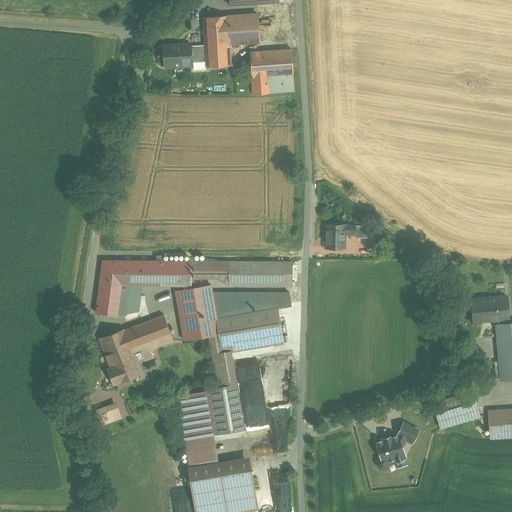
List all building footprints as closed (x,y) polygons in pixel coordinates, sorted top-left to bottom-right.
[(258,14),(228,16),(204,17),(205,45),(206,59),(207,67),(231,66),(229,44),(260,42),(258,14)] [(191,44),(163,46),(164,68),(193,66),(192,60),(206,59),(205,45),(191,46),(191,44)] [(292,50),(250,53),(253,95),(295,92),(292,50)] [(206,59),(192,60),(193,66),(193,69),(194,71),(205,70),(207,69),(207,67),(206,59)] [(345,225),(326,225),(326,248),(344,248),(345,234),(355,235),(356,235),(356,225),(345,225)] [(370,226),(356,225),(356,235),(355,235),(355,238),(370,238),(370,226)] [(171,261),(103,261),(100,286),(97,313),(116,316),(126,315),(131,286),(161,286),(161,282),(173,281),(171,261)] [(171,261),(173,281),(192,281),(192,279),(220,279),(229,262),(171,261)] [(229,262),(220,279),(229,286),(292,286),(292,263),(229,262)] [(211,285),(176,291),(184,340),(210,336),(219,335),(220,335),(212,292),(211,285)] [(438,292),(447,308),(459,302),(449,286),(438,292)] [(289,292),(212,292),(220,335),(219,335),(222,353),(225,353),(284,343),(278,308),(292,307),(289,292)] [(507,296),(471,299),(473,323),(482,322),(482,318),(498,316),(498,324),(509,324),(507,296)] [(164,315),(125,330),(136,356),(151,350),(174,341),(164,315)] [(511,323),(509,324),(498,324),(496,325),(500,367),(495,368),(496,378),(501,378),(501,381),(511,379),(511,323)] [(125,330),(99,340),(100,340),(106,355),(111,367),(108,368),(115,384),(117,383),(142,373),(139,363),(136,356),(125,330)] [(238,429),(225,353),(222,353),(219,335),(210,336),(219,388),(205,390),(213,433),(238,429)] [(466,347),(453,350),(457,371),(470,368),(466,347)] [(151,350),(136,356),(139,363),(154,358),(151,350)] [(213,433),(205,390),(176,395),(187,455),(188,464),(217,459),(213,433)] [(473,394),(434,404),(440,428),(465,421),(479,418),(473,394)] [(511,409),(487,411),(489,439),(511,437),(511,409)] [(419,431),(403,423),(397,437),(376,444),(382,465),(407,457),(404,446),(407,442),(412,445),(419,431)] [(248,457),(189,467),(191,478),(196,511),(233,511),(257,508),(248,457)]
